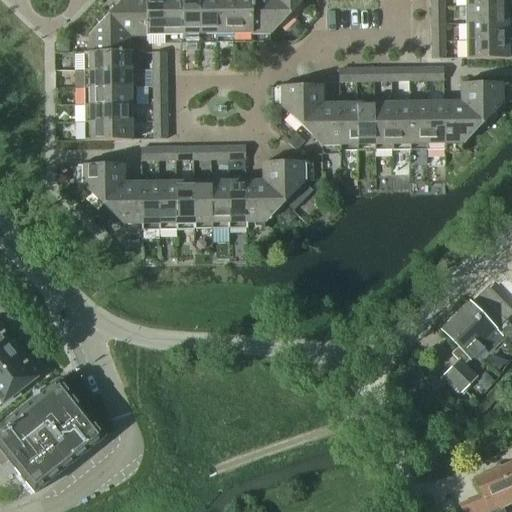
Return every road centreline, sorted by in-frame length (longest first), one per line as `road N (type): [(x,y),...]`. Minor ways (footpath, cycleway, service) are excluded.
road 1 (unclassified): [(0,216),(52,282),(111,331),(353,350),(428,310),(511,227)]
road 2 (residential): [(253,84),(320,33),(401,32),(400,0)]
road 3 (residential): [(253,84),(254,129),(189,130),(189,84)]
